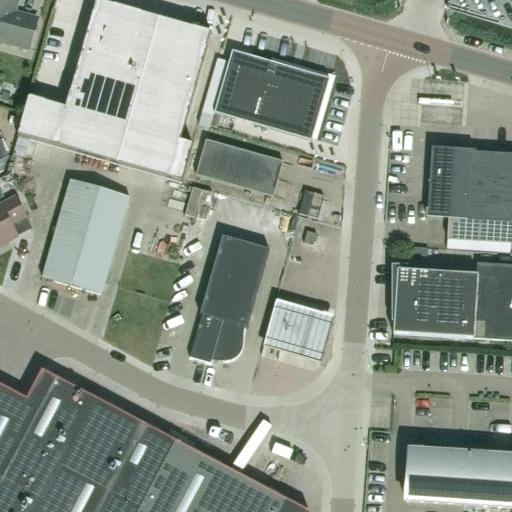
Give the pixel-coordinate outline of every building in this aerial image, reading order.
[(0,0),(0,43),(27,51),(34,27),(14,21),(12,17),(16,0),(0,0)] [(94,2),(80,54),(111,63),(126,11),(94,2)] [(111,63),(106,80),(137,89),(157,20),(126,11),(111,63)] [(126,127),(115,165),(180,184),(191,146),(178,142),(209,34),(157,20),(137,89),(126,127)] [(310,143),(328,81),(230,53),(213,115),(310,143)] [(75,71),(106,80),(111,63),(80,54),(75,71)] [(75,71),(64,109),(126,127),(137,89),(106,80),(75,71)] [(27,98),(16,137),(115,165),(126,127),(64,109),(27,98)] [(272,199),(281,164),(282,163),(204,142),(194,177),(272,199)] [(474,152),(430,150),(427,203),(448,204),(447,221),(446,249),(509,253),(509,245),(511,245),(511,156),(473,154),(474,152)] [(11,156),(8,167),(27,171),(30,160),(11,156)] [(69,182),(67,187),(54,233),(40,279),(100,297),(128,199),(69,182)] [(189,189),(184,205),(208,213),(213,197),(189,189)] [(212,208),(228,212),(231,199),(214,196),(212,208)] [(30,231),(24,219),(13,199),(0,205),(0,246),(15,238),(30,231)] [(140,222),(138,232),(173,239),(175,229),(140,222)] [(305,233),(302,245),(312,247),(315,236),(305,233)] [(268,252),(221,238),(198,316),(200,317),(188,360),(209,365),(210,362),(221,363),(227,362),(233,360),(238,355),(241,349),(242,329),(246,330),(268,252)] [(474,277),(395,272),(391,335),(511,343),(511,267),(475,265),(474,277)] [(317,357),(328,309),(268,295),(257,344),(317,357)] [(25,401),(24,401),(0,445),(0,511),(119,511),(159,436),(40,372),(25,401)] [(0,387),(0,445),(24,401),(0,387)] [(119,511),(304,511),(159,436),(119,511)] [(511,458),(471,455),(405,451),(402,503),(511,510),(511,458)]
